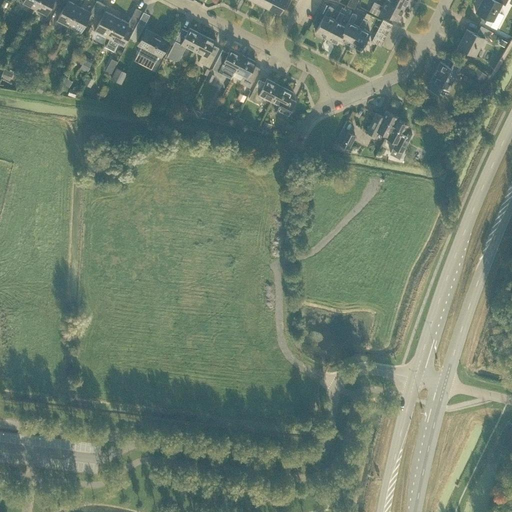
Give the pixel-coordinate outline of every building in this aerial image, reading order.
[(38,0),(23,0),(22,3),(34,9),(38,0)] [(38,0),(34,9),(46,15),(51,3),(57,6),(59,0),(38,0)] [(56,20),(68,26),(78,6),(67,0),(59,0),(57,6),(62,9),(56,20)] [(78,6),(68,26),(80,32),(89,14),(95,17),(102,3),(96,0),(90,12),(78,6)] [(279,13),(285,0),(271,0),(268,7),(279,13)] [(398,19),(403,9),(386,0),(385,0),(382,6),(374,2),(372,6),(380,10),(381,10),(381,11),(398,19)] [(386,0),(403,9),(407,0),(386,0)] [(480,0),(475,11),(487,17),(494,21),(498,12),(502,4),(504,5),(507,0),(480,0)] [(107,6),(102,3),(95,17),(100,19),(94,31),(97,32),(105,37),(108,32),(116,16),(105,11),(107,6)] [(315,32),(326,37),(335,19),(329,16),(333,8),(329,5),(315,32)] [(343,13),(346,8),(342,6),(340,11),(335,19),(326,37),(337,43),(339,38),(346,25),(340,22),(344,13),(343,13)] [(377,16),(380,10),(372,6),(369,11),(377,16)] [(339,38),(350,44),(359,26),(352,23),(357,14),(353,12),(348,21),(348,20),(346,25),(339,38)] [(498,12),(494,21),(487,17),(484,23),(496,29),(503,15),(498,12)] [(105,37),(109,38),(105,46),(113,50),(118,41),(124,44),(136,21),(130,18),(128,23),(116,16),(108,32),(105,37)] [(361,50),(370,32),(363,28),(368,20),(363,18),(359,26),(350,44),(361,50)] [(380,25),(389,30),(392,24),(383,19),(380,25)] [(144,25),(138,22),(132,32),(130,37),(136,40),(140,32),(144,25)] [(377,30),(386,35),(388,32),(389,30),(380,25),(377,30)] [(466,29),(464,32),(457,46),(476,56),(484,39),(486,40),(490,32),(491,31),(480,25),(476,32),(476,34),(473,32),(466,29)] [(185,45),(194,50),(202,34),(198,32),(189,28),(187,31),(181,28),(178,35),(171,47),(167,56),(175,60),(178,59),(182,52),(183,49),(185,45)] [(139,45),(141,46),(138,53),(155,61),(158,55),(159,55),(167,40),(152,32),(147,30),(146,32),(139,45)] [(374,36),(384,41),(386,35),(377,30),(376,32),(374,36)] [(209,66),(215,54),(219,47),(213,44),(214,41),(202,34),(194,50),(202,54),(198,61),(209,66)] [(384,41),(374,36),(371,41),(381,46),(384,41)] [(230,49),(228,52),(222,49),(218,56),(212,68),(223,74),(226,67),(234,71),(242,55),(230,49)] [(255,62),(242,55),(234,71),(243,75),(239,82),(250,87),(256,75),(260,69),(253,65),(255,62)] [(437,93),(440,88),(441,87),(448,91),(462,64),(447,56),(444,63),(440,61),(427,88),(437,93)] [(79,68),(87,72),(91,62),(84,59),(79,68)] [(126,72),(116,67),(110,79),(121,84),(126,72)] [(477,68),(470,77),(480,84),(487,74),(477,68)] [(6,69),(2,77),(9,80),(13,72),(6,69)] [(44,72),(37,69),(33,77),(39,80),(44,72)] [(211,82),(214,75),(209,73),(206,80),(211,82)] [(90,87),(94,79),(87,76),(83,83),(90,87)] [(267,78),(264,82),(259,79),(249,98),(259,103),(262,96),(271,100),(279,85),(267,78)] [(36,90),(41,93),(45,87),(40,84),(36,90)] [(292,92),(279,85),(271,100),(279,105),(275,112),(286,117),(294,100),(289,97),(292,92)] [(70,88),(67,94),(75,97),(77,90),(70,88)] [(243,101),(246,95),(240,92),(237,98),(243,101)] [(180,111),(188,109),(186,103),(178,106),(180,111)] [(376,113),(366,131),(375,136),(378,131),(386,136),(386,135),(387,136),(396,119),(397,119),(398,117),(385,110),(383,116),(376,113)] [(395,142),(389,153),(399,158),(411,134),(404,130),(407,124),(397,119),(396,119),(387,136),(386,135),(386,136),(385,137),(395,142)] [(269,131),(272,124),(264,121),(261,128),(269,131)] [(345,131),(339,143),(348,148),(355,135),(345,131)]
